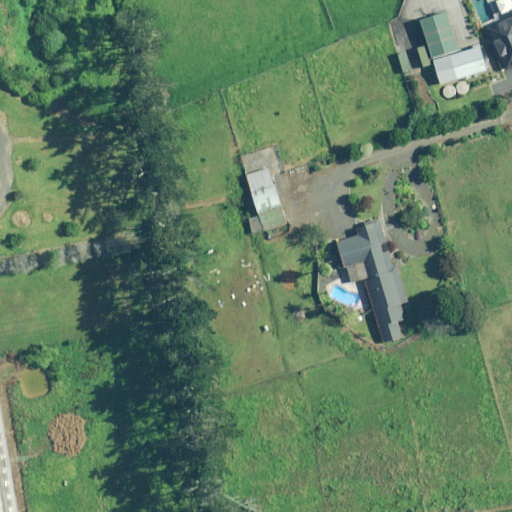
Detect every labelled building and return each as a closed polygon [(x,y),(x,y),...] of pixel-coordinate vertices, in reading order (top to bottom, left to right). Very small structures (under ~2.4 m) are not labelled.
[(448,11),(421,19),(434,60),(461,52),(448,11)] [(511,13),(494,19),(504,56),(501,57),(506,78),(511,76),(511,13)] [(481,47),(435,61),(442,84),(488,70),(481,47)] [(269,167),(248,174),(261,214),(247,218),(253,237),(289,225),(269,167)] [(406,304),(380,219),(359,226),(361,233),(337,240),(345,268),(347,267),(352,284),(365,280),(384,343),(406,337),(401,321),(405,320),(401,305),(406,304)]
